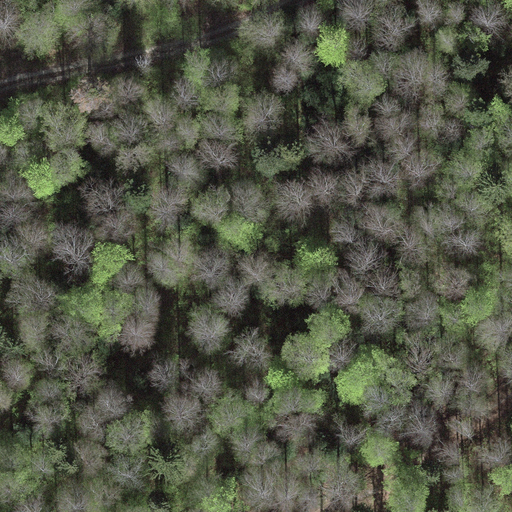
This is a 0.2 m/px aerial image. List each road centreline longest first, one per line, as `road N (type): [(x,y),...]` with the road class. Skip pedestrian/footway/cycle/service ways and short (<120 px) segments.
road 1 (track): [(0,85),(179,48),(298,0)]
road 2 (track): [(511,404),(331,511)]
